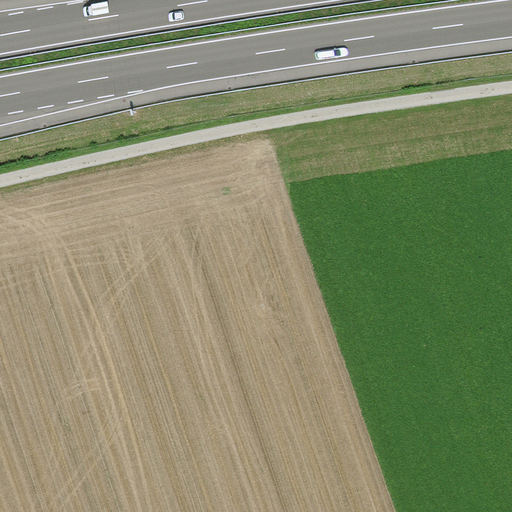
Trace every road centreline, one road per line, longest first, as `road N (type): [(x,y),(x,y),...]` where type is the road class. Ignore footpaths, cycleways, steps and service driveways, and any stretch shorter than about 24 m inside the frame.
road 1 (track): [(511,88),(218,131),(0,183)]
road 2 (motorway): [(0,97),(511,18)]
road 3 (motorway): [(220,0),(0,36)]
